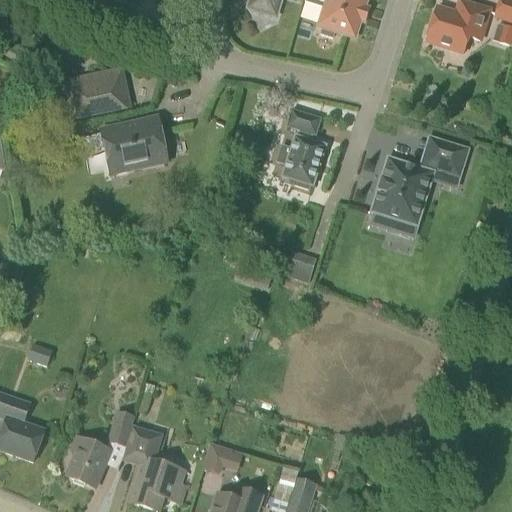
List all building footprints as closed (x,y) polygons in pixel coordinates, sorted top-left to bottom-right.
[(250,0),(248,11),(275,19),(280,0),(301,0),(302,0),(250,0)] [(327,0),(319,29),(322,30),(320,37),(332,41),(334,34),(353,40),(365,0),(327,0)] [(511,25),(511,4),(501,1),(495,20),(511,25)] [(479,44),(488,13),(459,4),(455,17),(436,10),(430,29),(427,29),(424,39),(427,41),(425,45),(463,57),(468,40),(479,44)] [(511,31),(503,29),(498,46),(511,50),(511,31)] [(72,123),(99,117),(129,110),(121,73),(64,85),(72,123)] [(314,139),(319,123),(291,114),(286,130),(299,134),(297,141),(294,140),(289,154),(291,154),(287,167),(285,166),(281,180),(294,185),(293,189),(307,193),(309,189),(312,190),(325,149),(309,144),(311,137),(314,139)] [(111,178),(166,166),(156,120),(117,129),(101,132),(111,178)] [(455,192),(467,154),(435,143),(425,174),(386,161),(370,215),(373,216),(370,224),(385,229),(388,221),(405,227),(408,219),(417,222),(430,184),(455,192)] [(292,256),(285,280),(296,283),(303,260),(292,256)] [(266,294),(271,277),(239,268),(234,285),(266,294)] [(23,324),(28,305),(15,301),(10,321),(23,324)] [(47,370),(52,354),(32,347),(27,364),(47,370)] [(0,453),(33,465),(44,434),(22,426),(29,406),(13,400),(0,395),(0,419),(6,422),(0,437),(0,453)] [(126,451),(132,428),(134,419),(114,414),(106,445),(125,451),(126,451)] [(126,451),(125,451),(121,464),(139,470),(137,477),(140,478),(136,491),(133,491),(128,506),(149,511),(159,511),(163,501),(178,506),(183,490),(168,485),(172,471),(154,465),(163,438),(132,428),(126,451)] [(93,491),(108,454),(78,441),(72,454),(78,457),(68,481),(93,491)] [(280,467),(270,509),(280,511),(284,511),(294,471),(280,467)] [(296,481),(291,496),(312,502),(316,487),(296,481)] [(257,511),(262,499),(237,491),(234,503),(216,497),(211,511),(257,511)] [(308,511),(312,502),(291,496),(286,511),(308,511)]
